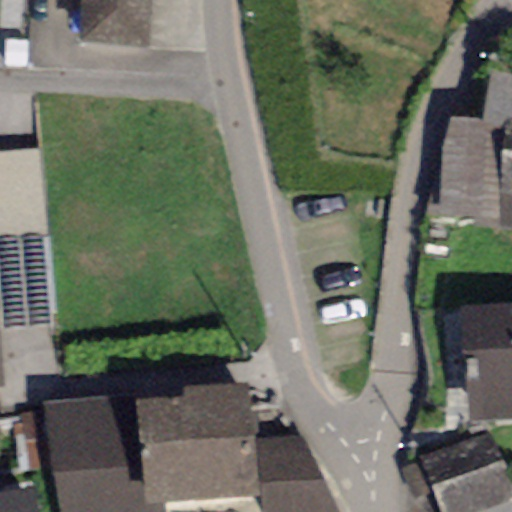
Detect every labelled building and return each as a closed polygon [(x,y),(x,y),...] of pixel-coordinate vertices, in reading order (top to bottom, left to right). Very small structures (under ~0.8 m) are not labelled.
[(151,0),(82,0),(79,48),(147,53),(151,0)] [(511,129),(499,129),(500,236),(511,237),(511,129)] [(511,317),(452,324),(463,435),(511,430),(511,317)] [(251,386),(48,410),(59,511),(240,511),(265,509),(258,450),(251,386)] [(338,511),(301,444),(258,450),(265,509),(265,511),(338,511)] [(471,446),(421,466),(431,491),(481,471),(471,446)] [(511,511),(511,493),(502,469),(432,498),(437,511),(511,511)] [(35,511),(34,498),(0,502),(0,511),(35,511)]
